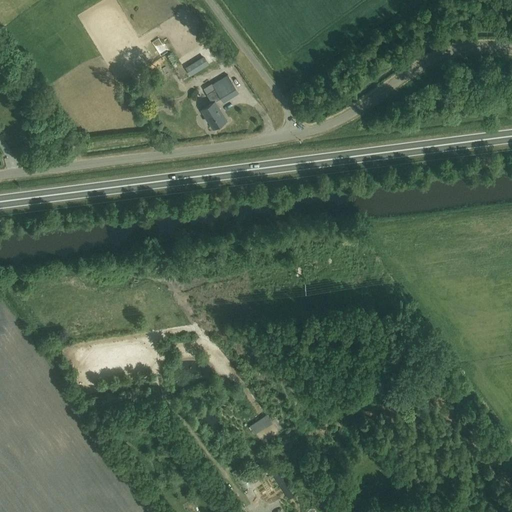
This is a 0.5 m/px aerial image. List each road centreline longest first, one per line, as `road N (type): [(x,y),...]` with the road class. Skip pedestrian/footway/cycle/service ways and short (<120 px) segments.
road 1 (trunk): [(0,201),(511,135)]
road 2 (unclassified): [(0,175),(293,135)]
road 3 (unclassified): [(293,135),(336,122),(447,52),(511,51)]
road 4 (unclassified): [(293,135),(288,109),(208,0)]
